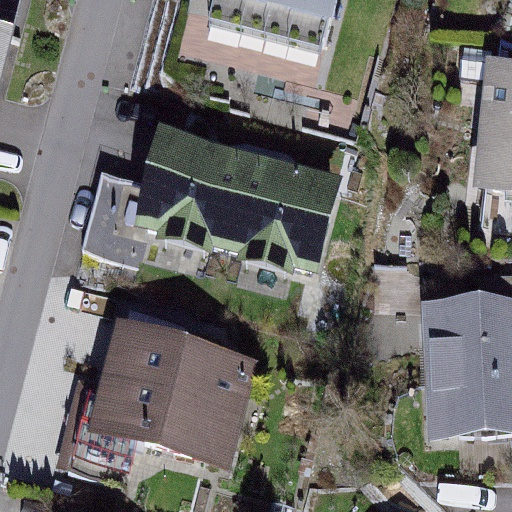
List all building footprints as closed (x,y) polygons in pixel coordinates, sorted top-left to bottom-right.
[(0,0),(0,35),(8,0),(0,0)] [(313,49),(325,0),(191,0),(187,15),(313,49)] [(511,63),(484,61),(471,186),(511,190),(511,63)] [(303,291),(328,198),(141,147),(116,240),(303,291)] [(511,430),(511,302),(422,305),(426,433),(511,430)] [(203,479),(231,376),(81,336),(53,439),(203,479)]
